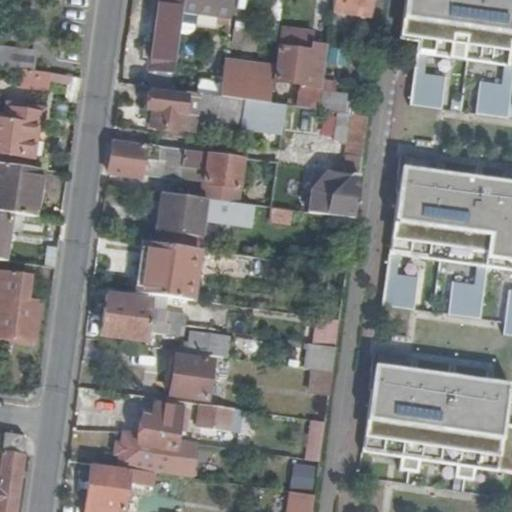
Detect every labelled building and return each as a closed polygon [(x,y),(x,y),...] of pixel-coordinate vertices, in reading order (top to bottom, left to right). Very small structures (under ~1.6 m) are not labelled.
[(152,61),(149,89),(152,90),(171,92),(182,13),(183,0),(161,0),(155,50),(144,48),(142,60),(152,61)] [(183,0),(182,13),(232,19),(234,0),(183,0)] [(335,0),(333,14),(369,19),(371,0),(335,0)] [(385,0),(371,0),(369,19),(383,21),(385,0)] [(511,0),(405,0),(400,45),(418,48),(410,111),(442,115),(446,83),(424,80),(426,61),(505,71),(503,90),(480,87),(476,119),(508,124),(511,93),(511,0)] [(323,82),(327,48),(314,47),(315,41),(284,36),(281,51),(277,83),(302,87),(302,95),(300,95),(298,110),(318,113),(323,82)] [(0,51),(0,69),(22,73),(33,74),(35,57),(0,51)] [(262,81),(270,83),(273,60),(239,56),(236,77),(262,81)] [(199,96),(220,99),(224,71),(202,69),(199,96)] [(70,87),(71,80),(51,77),(33,74),(22,73),(20,89),(49,94),(50,85),(70,87)] [(271,90),(272,83),(270,83),(262,81),(260,89),(271,90)] [(318,113),(345,116),(348,97),(336,95),(338,85),(323,82),(318,113)] [(270,100),(271,90),(260,89),(258,104),(269,106),(270,100)] [(171,92),(152,90),(148,113),(153,114),(150,129),(187,135),(189,122),(184,121),(185,117),(187,94),(171,92)] [(187,94),(185,117),(196,119),(199,96),(187,94)] [(242,128),(245,102),(220,99),(199,96),(196,119),(196,122),(242,128)] [(11,125),(0,123),(0,156),(33,161),(40,117),(13,113),(11,125)] [(196,133),(195,141),(206,142),(207,135),(196,133)] [(113,142),(109,175),(141,180),(144,162),(183,167),(184,152),(113,142)] [(209,156),(203,201),(237,205),(244,161),(209,156)] [(353,160),(333,156),(330,176),(350,179),(353,160)] [(0,214),(10,216),(36,220),(42,172),(0,166),(0,214)] [(511,353),(511,208),(429,197),(432,178),(406,174),(404,193),(399,193),(389,261),(381,324),(413,328),(417,296),(395,293),(398,274),(476,284),(474,304),(452,301),(447,333),(479,337),(486,286),(511,289),(511,308),(508,308),(502,352),(511,353)] [(355,221),(360,181),(353,180),(331,200),(328,217),(355,221)] [(203,201),(162,195),(157,233),(202,238),(204,222),(253,229),(255,208),(237,205),(203,201)] [(268,223),(288,226),(290,212),(271,209),(268,223)] [(0,263),(4,264),(10,216),(0,214),(0,263)] [(155,246),(200,252),(202,238),(157,233),(155,246)] [(145,245),(138,295),(193,303),(200,252),(155,246),(145,245)] [(284,268),(285,263),(241,258),(239,275),(277,280),(280,268),(284,268)] [(32,280),(0,275),(0,339),(35,344),(40,306),(29,304),(32,280)] [(105,317),(154,324),(156,319),(148,318),(150,303),(108,297),(105,317)] [(154,328),(154,324),(105,317),(101,338),(145,344),(147,328),(154,328)] [(334,346),(338,323),(313,318),(309,341),(334,346)] [(190,355),(218,359),(221,340),(193,336),(190,355)] [(0,339),(0,345),(35,350),(35,344),(0,339)] [(307,344),(302,394),(328,397),(334,347),(307,344)] [(214,364),(177,358),(171,399),(209,404),(214,364)] [(511,489),(511,442),(503,441),(507,408),(403,394),(405,374),(380,371),(377,390),(372,389),(361,470),(400,475),(398,488),(418,490),(419,478),(456,483),(454,495),(474,498),(475,485),(511,489)] [(178,409),(159,407),(156,407),(154,421),(145,419),(142,436),(124,434),(123,445),(121,456),(119,467),(171,474),(171,477),(192,480),(192,476),(196,477),(197,467),(194,467),(197,447),(176,444),(177,433),(185,435),(187,421),(180,419),(181,411),(181,410),(178,409)] [(239,436),(242,413),(201,407),(197,429),(239,436)] [(188,412),(181,411),(180,419),(187,421),(188,412)] [(242,413),(239,436),(251,438),(255,415),(242,413)] [(327,424),(314,423),(308,462),(321,464),(327,424)] [(0,511),(15,511),(26,441),(24,438),(5,435),(1,461),(0,469),(0,511)] [(300,462),(288,461),(287,469),(299,471),(300,462)] [(93,467),(86,511),(124,511),(129,473),(93,467)] [(314,511),(316,498),(293,494),(290,511),(314,511)]
